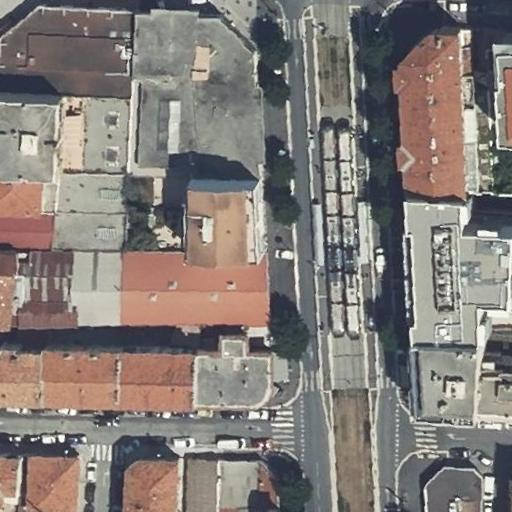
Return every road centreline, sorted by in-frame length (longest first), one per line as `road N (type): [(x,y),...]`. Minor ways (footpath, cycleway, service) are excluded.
road 1 (secondary): [(385,434),(370,0)]
road 2 (secondary): [(293,0),(313,430)]
road 3 (residential): [(0,425),(313,430)]
road 4 (residential): [(511,440),(385,434)]
